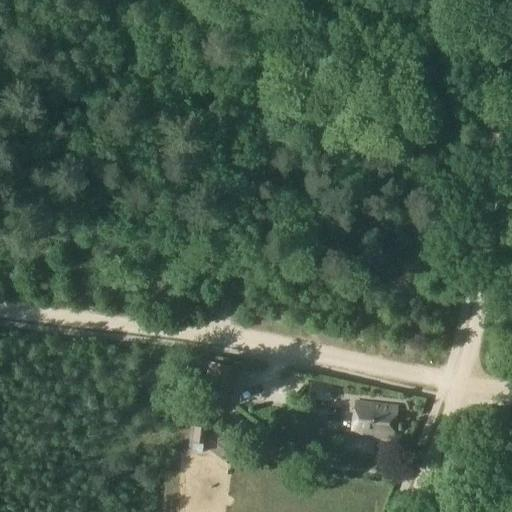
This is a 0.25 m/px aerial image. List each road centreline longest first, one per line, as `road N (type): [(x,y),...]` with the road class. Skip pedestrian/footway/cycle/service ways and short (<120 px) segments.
road 1 (track): [(0,304),(225,333),(511,385)]
road 2 (track): [(452,398),(494,205),(499,0)]
road 3 (track): [(255,0),(270,51),(225,333)]
road 4 (track): [(414,511),(452,398)]
